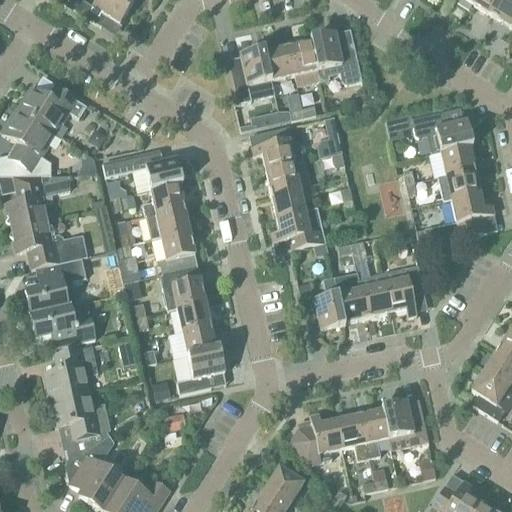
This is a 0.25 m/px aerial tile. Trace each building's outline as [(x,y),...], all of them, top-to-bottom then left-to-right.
[(132,7),(129,6),(118,0),(97,0),(91,10),(77,2),(70,13),(90,25),(100,31),(106,21),(118,29),(132,7)] [(458,0),(473,9),(478,0),(458,0)] [(493,22),(506,0),(478,0),(473,9),(493,22)] [(511,0),(506,0),(493,22),(511,33),(511,34),(511,37),(511,35),(511,0)] [(310,46),(319,85),(319,87),(329,85),(328,80),(341,77),(343,86),(346,88),(360,86),(359,81),(350,34),(309,43),(309,47),(310,46)] [(295,90),(319,85),(310,46),(309,47),(309,43),(308,43),(309,46),(287,51),(293,80),(295,90)] [(270,85),(293,80),(287,51),(264,57),(263,57),(270,85)] [(264,57),(263,57),(263,53),(238,59),(239,62),(223,66),(233,110),(250,106),(247,90),(261,87),(264,100),(273,98),(270,85),(263,57),(264,57)] [(17,116),(51,138),(59,126),(63,125),(68,118),(77,124),(85,111),(60,95),(54,104),(52,102),(46,103),(29,92),(23,102),(24,106),(17,116)] [(300,114),(302,122),(314,120),(312,111),(300,114)] [(291,125),(302,122),(300,114),(289,116),(291,125)] [(44,149),(51,138),(17,116),(10,127),(7,128),(0,138),(18,149),(10,162),(18,167),(20,181),(49,181),(49,169),(39,163),(45,153),(44,149)] [(468,151),(471,150),(465,126),(451,129),(448,116),(409,125),(414,144),(426,141),(430,159),(439,157),(468,151)] [(264,175),(302,167),(298,148),(291,143),(288,131),(248,140),(251,153),(250,153),(252,162),(261,160),(264,175)] [(338,147),(330,149),(328,141),(318,143),(313,149),(316,164),(332,160),(341,158),(338,147)] [(467,151),(468,151),(439,157),(444,181),(472,174),(467,151)] [(178,189),(181,189),(175,164),(153,169),(150,156),(126,162),(128,174),(143,171),(149,195),(178,189)] [(341,158),(332,160),(335,171),(343,169),(341,158)] [(269,198),(298,192),(307,190),(302,167),(264,175),(269,198)] [(449,204),(478,198),(472,174),(444,181),(449,204)] [(405,189),(413,188),(410,176),(402,177),(405,189)] [(9,234),(45,226),(39,201),(68,195),(67,181),(49,181),(20,181),(15,181),(20,205),(4,209),(9,234)] [(413,188),(405,189),(408,203),(417,201),(414,187),(413,188)] [(177,189),(178,189),(149,195),(152,209),(143,211),(145,221),(182,212),(177,189)] [(275,222),(303,215),(298,192),(269,198),(275,222)] [(343,207),(352,205),(349,193),(341,195),(343,207)] [(478,198),(449,204),(458,244),(486,238),(482,222),(492,220),(490,210),(481,212),(478,198)] [(112,216),(121,214),(118,202),(109,204),(112,216)] [(442,203),(418,209),(423,233),(448,227),(442,203)] [(103,205),(91,207),(93,215),(104,213),(103,205)] [(352,205),(343,207),(346,218),(355,216),(352,205)] [(151,244),(159,242),(188,236),(182,212),(145,221),(151,244)] [(303,215),(275,222),(278,237),(269,239),(273,259),(323,248),(316,213),(303,215)] [(45,226),(9,234),(15,258),(40,252),(44,271),(86,262),(81,240),(49,247),(45,226)] [(108,230),(99,232),(102,247),(105,257),(114,255),(113,252),(112,245),(108,230)] [(418,249),(427,247),(424,235),(415,237),(418,249)] [(161,279),(195,272),(192,260),(193,259),(188,236),(159,242),(164,265),(158,266),(161,279)] [(400,249),(411,246),(409,236),(398,238),(400,249)] [(120,251),(129,249),(126,238),(118,240),(120,251)] [(349,249),(351,258),(353,266),(366,263),(362,245),(349,248),(349,249)] [(129,249),(120,251),(123,262),(131,260),(129,249)] [(338,261),(351,258),(349,249),(336,252),(338,261)] [(67,311),(68,310),(66,310),(63,298),(73,296),(71,286),(77,284),(74,270),(47,276),(50,289),(23,295),(29,320),(67,311)] [(415,320),(414,316),(426,314),(416,270),(404,273),(406,283),(383,288),(389,317),(404,314),(406,323),(415,320)] [(175,314),(204,307),(198,283),(195,272),(161,279),(164,291),(170,289),(175,314)] [(135,275),(119,278),(122,289),(129,287),(135,286),(138,285),(135,275)] [(366,322),(359,293),(356,278),(332,283),(342,327),(366,322)] [(343,331),(342,327),(332,283),(320,286),(323,302),(311,304),(308,289),(296,292),(302,319),(307,339),(343,331)] [(366,322),(389,317),(383,288),(359,293),(366,322)] [(180,337),(209,331),(206,319),(208,318),(209,315),(208,310),(206,307),(204,307),(175,314),(180,337)] [(136,322),(144,321),(141,309),(133,311),(136,322)] [(67,311),(29,320),(34,344),(61,338),(64,351),(94,344),(88,319),(71,323),(68,310),(67,311)] [(144,321),(136,322),(139,335),(146,334),(144,321)] [(215,353),(218,353),(217,352),(214,353),(209,331),(180,337),(186,360),(215,354),(215,353)] [(511,364),(511,335),(509,334),(496,354),(511,364)] [(157,356),(170,354),(167,341),(155,343),(157,356)] [(48,405),(88,396),(85,381),(96,379),(90,351),(63,357),(66,372),(42,378),(48,405)] [(215,354),(186,360),(191,384),(174,388),(177,400),(203,394),(224,389),(222,377),(223,377),(218,353),(215,353),(215,354)] [(508,390),(511,382),(511,364),(496,354),(483,374),(508,390)] [(147,369),(154,368),(152,356),(144,358),(147,369)] [(511,402),(511,392),(508,390),(483,374),(470,395),(477,400),(470,410),(497,426),(511,402)] [(59,472),(103,443),(109,435),(103,409),(91,411),(88,396),(48,405),(54,432),(72,428),(75,442),(57,447),(62,466),(58,471),(59,472)] [(388,443),(390,455),(427,447),(421,419),(419,409),(405,412),(404,406),(381,411),(380,411),(381,415),(388,443)] [(375,446),(388,443),(381,415),(380,411),(381,411),(379,411),(380,415),(358,420),(368,463),(379,461),(375,446)] [(166,434),(184,431),(182,419),(164,422),(166,434)] [(341,453),(335,425),(319,429),(317,420),(308,422),(310,431),(296,434),(288,447),(303,468),(316,459),(341,453)] [(357,466),(368,463),(358,420),(335,425),(341,453),(353,451),(357,466)] [(92,511),(105,511),(123,485),(90,464),(103,443),(59,472),(70,485),(82,493),(76,502),(92,511)] [(422,484),(434,482),(431,466),(419,469),(422,484)] [(264,492),(288,508),(302,487),(277,472),(264,492)] [(373,487),(376,500),(387,498),(384,484),(373,487)] [(123,485),(105,511),(156,511),(167,495),(152,485),(143,498),(123,485)] [(475,511),(478,508),(464,499),(469,491),(461,486),(455,497),(444,490),(430,511),(475,511)] [(364,503),(376,500),(373,487),(361,489),(364,503)] [(285,511),(288,508),(264,492),(251,511),(285,511)] [(331,506),(338,510),(344,500),(337,495),(330,505),(331,506)]
